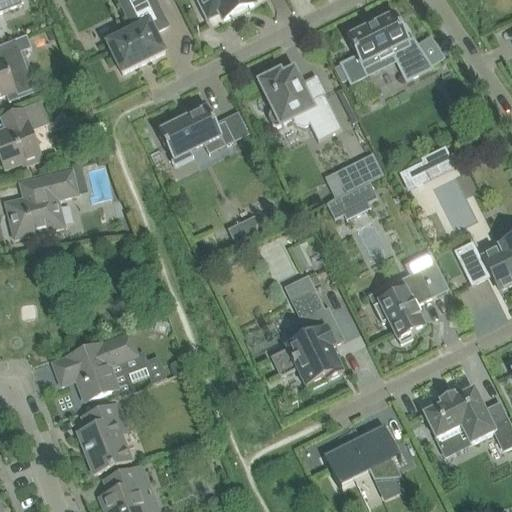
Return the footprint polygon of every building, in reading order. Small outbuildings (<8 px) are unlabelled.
[(0,0),(0,14),(21,6),(19,0),(0,0)] [(107,45),(122,76),(165,55),(155,34),(167,28),(153,0),(117,0),(134,32),(107,45)] [(250,0),(197,0),(208,20),(220,14),(223,22),(232,17),(233,16),(233,15),(232,15),(243,10),(243,11),(244,11),(245,11),(254,7),(250,0)] [(409,44),(395,17),(347,41),(356,59),(339,67),(349,88),(366,80),(363,73),(393,58),(406,84),(432,71),(413,42),(409,44)] [(0,99),(16,93),(17,96),(34,89),(20,54),(30,50),(25,37),(0,46),(0,99)] [(296,125),(304,128),(309,126),(318,145),(341,133),(324,97),(309,104),(294,72),(282,78),(280,74),(277,76),(273,74),(263,79),(262,83),(259,84),(273,113),(269,115),(268,119),(272,128),(276,129),(294,121),(296,125)] [(0,160),(5,173),(14,170),(22,167),(23,170),(27,168),(42,162),(29,128),(45,122),(39,106),(2,120),(3,123),(6,131),(0,133),(0,160)] [(160,138),(159,139),(159,140),(161,139),(165,147),(163,148),(165,148),(175,168),(193,159),(191,155),(194,154),(193,153),(191,154),(190,151),(203,145),(205,149),(221,141),(225,149),(234,144),(224,124),(216,128),(207,110),(158,134),(160,138)] [(371,157),(358,164),(369,186),(382,179),(371,157)] [(401,177),(409,191),(430,181),(423,166),(401,177)] [(72,173),(20,186),(23,202),(5,206),(14,243),(33,238),(34,240),(42,238),(51,236),(50,233),(65,230),(58,203),(78,198),(77,194),(87,192),(81,167),(71,170),(72,173)] [(344,217),(346,223),(370,211),(368,206),(377,201),(369,186),(327,208),(334,221),(344,217)] [(231,234),(237,247),(259,236),(253,224),(231,234)] [(511,242),(499,249),(500,251),(482,259),(483,261),(479,262),(472,247),(456,255),(472,287),(488,279),(487,278),(491,276),(499,293),(511,286),(511,242)] [(281,279),(307,268),(299,250),(273,261),(281,279)] [(392,299),(373,309),(382,326),(387,324),(388,323),(400,347),(413,341),(411,337),(424,331),(419,320),(421,320),(415,309),(434,300),(448,293),(429,255),(405,267),(410,278),(392,287),(387,289),(392,299)] [(315,278),(308,281),(312,290),(319,286),(315,278)] [(290,289),(295,300),(313,291),(312,290),(308,281),(308,280),(290,289)] [(285,349),(287,352),(271,360),(281,380),(297,372),(306,391),(309,389),(310,390),(311,390),(312,390),(313,390),(343,376),(330,351),(344,344),(328,312),(306,323),(313,335),(285,349)] [(110,370),(138,359),(129,337),(101,348),(101,347),(67,360),(68,361),(53,367),(59,382),(61,389),(76,383),(84,405),(118,392),(110,370)] [(183,363),(170,368),(174,379),(187,374),(183,363)] [(439,404),(441,408),(424,417),(436,442),(461,430),(470,448),(494,436),(503,454),(511,449),(511,432),(506,421),(492,428),(474,392),(456,401),(454,397),(439,404)] [(82,419),(87,432),(77,436),(93,478),(131,463),(115,423),(121,420),(115,406),(82,419)] [(325,461),(338,487),(368,472),(374,483),(400,482),(402,485),(403,485),(391,461),(398,458),(384,431),(325,461)] [(110,497),(100,501),(104,511),(145,511),(138,492),(148,488),(141,469),(104,483),(110,497)]
